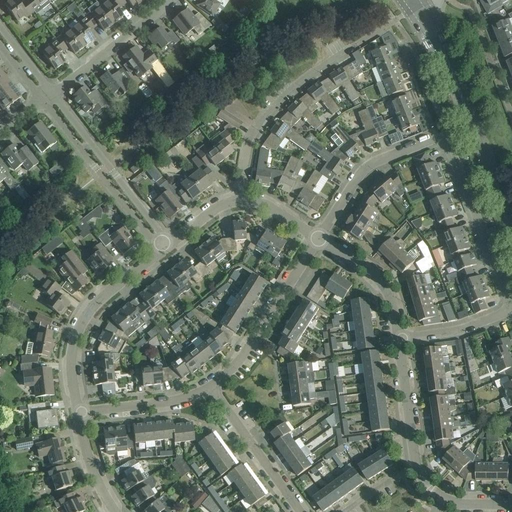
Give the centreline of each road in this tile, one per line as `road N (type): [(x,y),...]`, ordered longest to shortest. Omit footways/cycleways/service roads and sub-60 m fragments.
road 1 (residential): [(318,238),(373,162),(443,142),(511,305)]
road 2 (residential): [(164,247),(96,302),(79,327),(71,363),(78,412)]
road 3 (residential): [(241,200),(254,129),(299,80),(352,46)]
road 4 (residential): [(164,247),(46,96)]
road 5 (residential): [(211,385),(250,345),(318,238)]
road 6 (residential): [(46,96),(172,0)]
road 7 (residential): [(211,385),(300,511)]
road 8 (secondary): [(408,11),(476,133)]
road 9 (residential): [(78,412),(178,400),(211,385)]
road 10 (secondary): [(476,133),(426,6)]
road 11 (residential): [(399,338),(382,285),(318,238)]
road 12 (residential): [(417,468),(399,338)]
